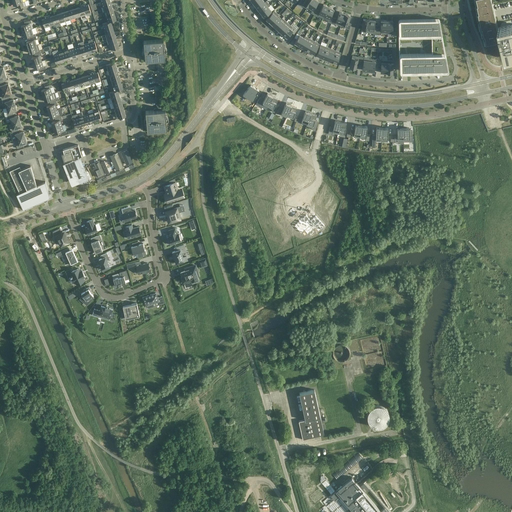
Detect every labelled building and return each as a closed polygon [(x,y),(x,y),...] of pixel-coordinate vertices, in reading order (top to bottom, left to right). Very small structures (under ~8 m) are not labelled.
[(265,2),(262,0),(258,0),(254,4),(257,8),(265,2)] [(304,0),(303,0),(300,0),(299,2),(298,4),(301,6),(302,5),(307,9),(307,8),(312,0),(305,0),(305,1),(304,0)] [(319,1),(316,0),(312,0),(307,8),(312,11),(311,12),(314,15),(317,9),(315,8),(315,7),(316,5),(319,1)] [(491,0),(475,0),(476,5),(476,6),(477,13),(480,29),(481,29),(483,37),(483,36),(485,44),(501,40),(505,59),(511,57),(511,24),(508,26),(501,27),(498,28),(496,17),(494,10),(491,0)] [(268,7),(270,5),(266,1),(265,2),(257,8),(260,12),(268,7)] [(81,16),(82,19),(87,18),(86,15),(83,4),(80,5),(80,7),(78,8),(81,16)] [(85,4),(83,4),(86,15),(91,13),(88,4),(86,5),(85,4)] [(323,18),(329,7),(323,4),(321,8),(320,11),(320,10),(317,9),(314,15),(318,16),(323,18)] [(268,7),(260,12),(264,17),(271,11),(268,7)] [(334,10),(329,7),(323,18),(328,21),(328,22),(331,23),(334,17),(331,16),(332,14),(334,10)] [(266,19),(270,23),(278,15),(279,14),(274,10),(266,19)] [(336,18),(334,17),(331,23),(335,25),(335,24),(341,26),(345,14),(339,12),(338,16),(337,19),(336,18)] [(345,14),(341,26),(346,27),(346,28),(349,29),(351,23),(349,23),(348,22),(349,20),(351,16),(345,14)] [(49,15),(47,16),(50,26),(55,24),(52,16),(50,16),(49,15)] [(270,23),(274,27),(282,19),(281,19),(278,15),(270,23)] [(50,26),(47,16),(44,17),(44,18),(42,19),(45,28),(50,26)] [(274,27),(278,30),(286,21),(282,18),(281,19),(282,19),(274,27)] [(398,21),(399,34),(399,55),(399,69),(400,70),(401,71),(446,70),(447,70),(447,69),(448,69),(448,68),(448,67),(446,57),(446,56),(445,56),(445,53),(445,51),(444,46),(442,33),(439,20),(439,19),(438,19),(437,19),(400,19),(400,20),(399,20),(399,21),(398,21)] [(21,26),(23,31),(31,29),(30,23),(32,23),(31,20),(24,22),(25,25),(21,26)] [(373,34),(377,34),(377,28),(374,28),(375,25),(375,21),(369,20),(368,32),(373,33),(373,34)] [(278,30),(282,34),(290,25),(286,21),(278,30)] [(381,34),(387,34),(387,21),(381,21),(381,26),(381,28),(377,28),(377,34),(381,34)] [(393,21),(387,21),(387,34),(392,34),(392,36),(396,36),(396,28),(393,28),(393,26),(393,21)] [(295,29),(290,25),(282,34),(287,38),(295,29)] [(28,36),(29,38),(36,36),(35,33),(33,34),(31,29),(23,31),(24,37),(28,36)] [(294,43),(299,46),(304,38),(299,35),(294,43)] [(26,42),(28,48),(36,45),(35,40),(37,39),(36,36),(29,38),(30,41),(26,42)] [(304,49),(310,38),(305,36),(304,38),(299,46),(304,49)] [(304,49),(309,51),(315,41),(310,38),(304,49)] [(145,61),(150,60),(154,60),(154,61),(156,61),(156,59),(165,59),(163,39),(144,41),(145,61)] [(89,41),(89,43),(92,53),(95,52),(95,50),(97,50),(94,41),(93,42),(92,40),(89,41)] [(315,41),(309,51),(314,54),(320,44),(315,41)] [(117,42),(109,45),(110,50),(119,47),(117,42)] [(89,43),(84,44),(87,53),(89,52),(90,54),(92,53),(89,43)] [(39,44),(36,45),(28,48),(30,53),(34,52),(34,54),(41,52),(44,51),(43,48),(41,49),(39,44)] [(316,55),(321,57),(326,46),(320,44),(316,55)] [(321,57),(326,60),(331,48),(326,46),(321,57)] [(326,60),(331,62),(336,50),(331,48),(326,60)] [(61,63),(58,52),(58,50),(52,52),(56,63),(58,62),(59,63),(61,63)] [(336,50),(331,62),(337,64),(341,53),(336,50)] [(31,58),(33,64),(42,61),(40,56),(42,55),(41,52),(34,54),(35,57),(31,58)] [(360,63),(361,56),(358,56),(352,55),(352,57),(352,58),(349,67),(356,69),(357,64),(357,62),(360,63)] [(364,57),(361,56),(360,63),(363,63),(363,65),(362,70),(368,71),(370,58),(364,58),(364,57)] [(375,65),(378,65),(379,59),(376,58),(376,59),(370,58),(368,71),(374,72),(375,67),(375,65)] [(381,72),(387,73),(387,60),(382,60),(382,59),(379,59),(378,65),(381,65),(381,68),(381,72)] [(387,60),(387,73),(393,73),(393,68),(393,66),(396,66),(396,60),(393,60),(393,61),(387,60)] [(42,61),(33,64),(35,69),(39,68),(39,70),(46,68),(45,66),(43,66),(42,61)] [(106,65),(108,70),(117,67),(115,62),(106,65)] [(95,71),(92,72),(96,85),(101,83),(98,72),(95,73),(95,71)] [(69,79),(66,80),(70,93),(71,92),(71,93),(76,91),(72,80),(70,81),(69,79)] [(81,90),(80,87),(77,79),(72,80),(76,91),(81,90)] [(70,93),(66,80),(64,81),(64,83),(61,83),(64,92),(66,92),(67,94),(70,93)] [(0,87),(1,92),(10,89),(8,83),(4,84),(3,82),(0,83),(0,87)] [(45,89),(41,90),(43,96),(52,93),(50,88),(52,87),(51,84),(45,87),(45,89)] [(251,85),(244,93),(243,95),(252,100),(253,101),(255,98),(257,99),(261,92),(258,91),(259,90),(251,85)] [(1,97),(2,100),(8,98),(8,96),(12,94),(10,89),(1,92),(0,92),(0,96),(0,98),(1,97)] [(55,92),(52,93),(43,96),(45,101),(49,100),(50,103),(56,101),(59,100),(58,97),(57,97),(55,92)] [(260,97),(256,104),(261,106),(261,105),(266,108),(265,109),(266,109),(267,106),(267,105),(273,96),(267,93),(264,99),(260,97)] [(267,105),(267,106),(272,109),(271,111),(274,112),(277,107),(274,105),(278,99),(273,96),(267,105)] [(5,102),(6,108),(15,105),(13,99),(9,100),(8,98),(2,100),(3,103),(5,102)] [(46,106),(48,112),(57,109),(55,104),(57,103),(56,101),(50,103),(50,105),(46,106)] [(286,103),(281,114),(286,117),(287,116),(291,105),(286,103)] [(6,113),(7,116),(14,114),(13,112),(17,110),(15,105),(6,108),(8,113),(6,113)] [(291,105),(287,116),(292,118),(297,107),(291,105)] [(54,116),(55,119),(61,117),(61,116),(62,116),(62,114),(60,108),(57,109),(48,112),(50,118),(54,116)] [(145,111),(147,131),(167,129),(165,109),(157,110),(156,108),(154,109),(154,110),(145,111)] [(87,111),(88,114),(91,122),(96,121),(93,112),(93,110),(92,109),(88,110),(87,111)] [(101,119),(99,110),(93,112),(96,121),(101,119)] [(124,110),(115,113),(112,114),(114,119),(113,119),(113,120),(126,116),(124,110)] [(305,111),(301,122),(307,124),(311,113),(305,111)] [(307,124),(306,125),(312,127),(311,129),(315,130),(318,121),(315,120),(317,115),(311,113),(307,124)] [(10,118),(11,124),(20,121),(18,115),(14,117),(14,114),(7,116),(8,119),(10,118)] [(81,126),(78,117),(77,114),(72,116),(75,127),(81,126)] [(52,122),(53,128),(62,125),(60,120),(62,119),(61,117),(55,119),(56,121),(52,122)] [(330,126),(328,134),(332,135),(333,133),(338,134),(341,121),(335,120),(333,127),(330,126)] [(22,126),(20,121),(11,124),(9,125),(10,130),(11,130),(12,132),(19,130),(18,128),(22,126)] [(341,121),(338,134),(344,135),(346,123),(341,121)] [(62,125),(53,128),(55,134),(59,132),(60,135),(66,133),(66,130),(66,129),(65,124),(62,125)] [(361,125),(360,137),(365,138),(365,140),(369,141),(370,135),(370,134),(366,134),(367,126),(361,125)] [(373,135),(372,141),(376,141),(376,140),(381,140),(382,128),(376,127),(376,135),(373,135)] [(409,128),(403,128),(403,139),(403,141),(409,141),(409,142),(413,142),(413,135),(409,135),(409,128)] [(13,141),(17,140),(25,137),(23,131),(19,133),(19,130),(12,132),(13,135),(11,135),(13,141)] [(25,137),(17,140),(18,145),(16,146),(17,148),(24,146),(23,144),(27,143),(25,137)] [(63,157),(64,162),(70,160),(70,161),(63,164),(71,183),(75,182),(76,182),(78,183),(79,184),(81,184),(83,184),(84,184),(86,184),(87,184),(89,183),(90,183),(80,157),(82,156),(78,145),(63,149),(64,153),(63,153),(65,157),(63,158),(63,157)] [(127,149),(122,151),(129,165),(133,163),(127,149)] [(117,153),(110,156),(117,171),(123,168),(117,153)] [(100,161),(94,164),(97,169),(94,170),(97,178),(105,174),(101,163),(100,161)] [(105,161),(101,163),(105,174),(106,175),(109,173),(105,161)] [(20,167),(9,171),(19,193),(16,195),(23,210),(49,198),(50,196),(45,181),(37,185),(31,166),(21,170),(20,167)] [(284,180),(277,184),(283,194),(291,190),(284,180)] [(167,193),(165,194),(167,202),(175,200),(176,201),(181,199),(180,198),(183,197),(180,189),(178,190),(176,183),(165,186),(167,193)] [(322,192),(315,204),(321,207),(320,209),(319,209),(317,212),(323,215),(325,212),(322,211),(331,197),(322,192)] [(173,205),(164,208),(166,215),(166,216),(167,215),(167,217),(166,217),(167,218),(167,217),(169,222),(180,219),(178,212),(181,212),(180,206),(174,208),(173,205)] [(124,221),(137,217),(135,210),(130,211),(128,207),(121,209),(123,214),(122,214),(124,221)] [(299,221),(294,225),(301,233),(311,224),(318,231),(324,226),(315,216),(311,220),(306,215),(303,218),(302,217),(299,220),(299,221)] [(279,218),(271,219),(273,227),(275,227),(277,236),(282,235),(282,237),(289,235),(287,226),(283,227),(282,221),(280,221),(279,218)] [(98,231),(95,224),(94,224),(93,219),(87,221),(88,226),(85,227),(88,235),(98,231)] [(126,230),(128,238),(141,234),(139,227),(133,228),(132,225),(126,227),(127,230),(126,230)] [(56,235),(61,246),(68,242),(67,239),(68,239),(66,235),(65,236),(63,231),(61,232),(60,228),(53,231),(55,236),(56,235)] [(168,237),(170,245),(181,241),(179,233),(178,233),(176,228),(168,230),(170,234),(170,236),(168,237)] [(100,235),(91,238),(92,241),(93,245),(92,246),(95,253),(102,250),(99,240),(102,239),(100,235)] [(137,257),(146,254),(145,249),(145,246),(144,247),(143,243),(139,244),(138,241),(132,243),(133,246),(131,247),(133,253),(136,252),(137,257)] [(176,263),(177,263),(184,261),(184,262),(188,260),(186,256),(183,257),(180,250),(183,249),(182,245),(184,245),(174,248),(175,251),(173,252),(172,252),(173,252),(174,256),(173,256),(174,257),(175,258),(174,259),(175,259),(176,263)] [(72,249),(69,250),(68,248),(56,253),(56,254),(57,254),(56,253),(60,252),(61,255),(64,254),(69,264),(68,264),(68,265),(71,263),(72,266),(76,264),(75,262),(77,261),(77,259),(72,249)] [(107,253),(100,256),(102,258),(99,259),(102,265),(101,266),(103,270),(110,267),(107,260),(110,259),(107,253)] [(208,265),(206,258),(199,261),(201,267),(208,265)] [(134,267),(136,266),(138,274),(150,271),(148,263),(141,265),(140,261),(133,263),(134,267)] [(183,282),(184,282),(188,280),(188,283),(192,282),(199,280),(198,277),(197,276),(199,276),(195,265),(189,267),(190,269),(185,270),(181,272),(182,276),(181,277),(183,282)] [(85,277),(82,270),(80,271),(79,268),(72,271),(71,269),(65,271),(67,274),(71,272),(72,275),(71,275),(74,282),(75,282),(76,284),(84,281),(83,278),(85,277)] [(125,280),(129,279),(126,270),(119,272),(121,277),(118,278),(118,277),(113,278),(116,287),(119,286),(122,285),(121,284),(126,283),(125,280)] [(91,290),(89,286),(83,289),(84,291),(81,293),(83,295),(81,298),(88,304),(94,297),(93,297),(94,296),(90,291),(91,290)] [(148,308),(153,307),(152,303),(158,301),(159,304),(164,303),(162,296),(157,298),(156,293),(143,297),(145,305),(147,305),(148,308)] [(123,306),(126,319),(140,316),(137,303),(123,306)] [(94,309),(92,315),(103,318),(103,315),(111,317),(113,313),(112,313),(113,309),(109,308),(109,307),(105,306),(105,307),(101,306),(100,310),(94,309)] [(333,352),(333,353),(333,354),(333,356),(334,357),(334,358),(335,359),(336,360),(337,360),(339,361),(340,361),(341,361),(343,361),(344,361),(345,360),(346,360),(347,359),(348,358),(349,357),(349,356),(350,354),(350,353),(350,352),(349,350),(349,349),(348,348),(347,347),(346,346),(345,345),(344,345),(343,345),(341,344),(340,345),(339,345),(337,345),(336,346),(335,347),(334,348),(334,349),(333,350),(333,352)] [(299,421),(303,440),(303,439),(324,434),(314,390),(299,393),(305,420),(299,421)] [(367,414),(367,416),(367,418),(368,419),(368,421),(369,422),(370,424),(372,425),(373,426),(375,426),(377,427),(378,427),(380,427),(382,426),(383,426),(385,425),(386,424),(387,422),(388,421),(389,419),(389,418),(389,416),(389,414),(389,413),(388,411),(387,410),(386,408),(385,407),(383,406),(382,406),(380,405),(378,405),(377,405),(375,406),(373,406),(372,407),(370,408),(369,410),(368,411),(368,413),(367,414)] [(333,475),(337,480),(363,458),(359,453),(333,475)] [(388,511),(389,511),(385,507),(381,511),(352,477),(336,491),(323,476),(321,476),(320,482),(331,495),(335,500),(340,496),(353,511),(388,511)]
